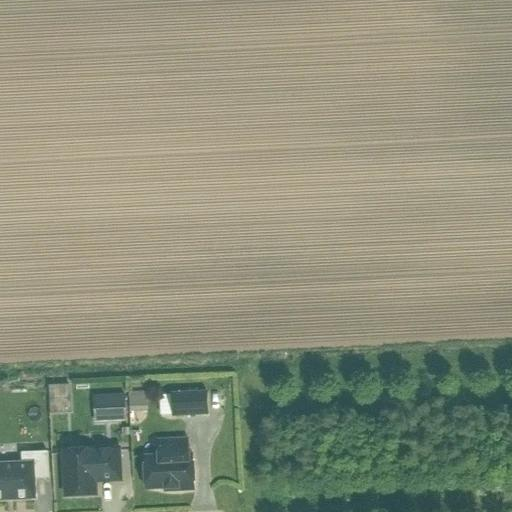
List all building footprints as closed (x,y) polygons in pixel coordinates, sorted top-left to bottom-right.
[(49,387),(49,394),(50,400),(63,399),(63,386),(49,387)] [(173,417),(209,415),(207,392),(172,394),(173,417)] [(95,397),(97,423),(126,422),(125,396),(95,397)] [(195,491),(192,439),(158,441),(159,460),(146,461),(146,457),(144,457),(146,489),(164,488),(164,492),(195,491)] [(96,495),(95,482),(121,481),(120,449),(64,452),(66,497),(96,495)] [(0,499),(33,498),(35,498),(35,496),(34,480),(49,479),(48,452),(22,453),(22,465),(0,465),(0,499)]
